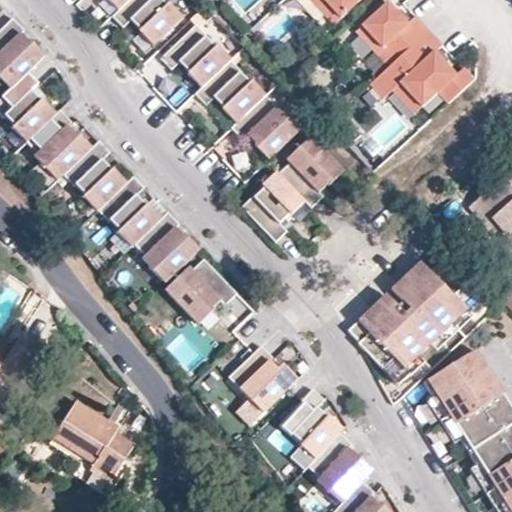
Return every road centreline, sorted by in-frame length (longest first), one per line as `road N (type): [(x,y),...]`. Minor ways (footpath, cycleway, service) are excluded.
road 1 (residential): [(38,0),(60,22),(112,113),(290,310)]
road 2 (residential): [(0,217),(28,238),(163,399),(176,447),(165,511)]
road 3 (residential): [(290,310),(402,439),(449,511)]
road 4 (residential): [(290,310),(403,209)]
